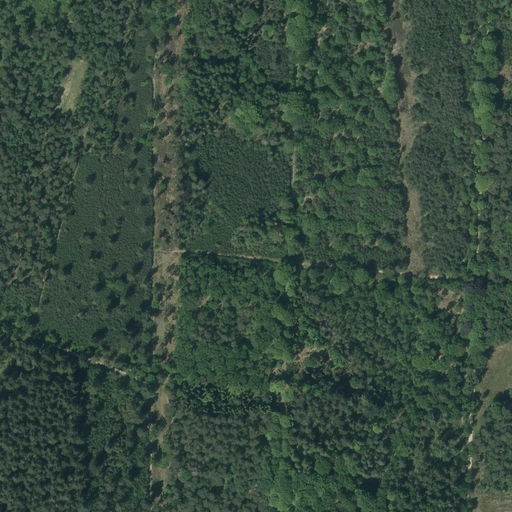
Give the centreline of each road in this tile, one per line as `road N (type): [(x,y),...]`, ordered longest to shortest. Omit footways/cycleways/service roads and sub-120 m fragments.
road 1 (unclassified): [(302,0),(277,511)]
road 2 (track): [(149,511),(156,0)]
road 3 (track): [(10,353),(26,333),(120,0)]
road 4 (track): [(155,251),(474,281)]
road 5 (track): [(282,391),(152,381),(10,327)]
road 6 (track): [(486,0),(474,281)]
road 7 (track): [(474,330),(391,454),(370,511)]
road 8 (track): [(465,511),(474,330)]
